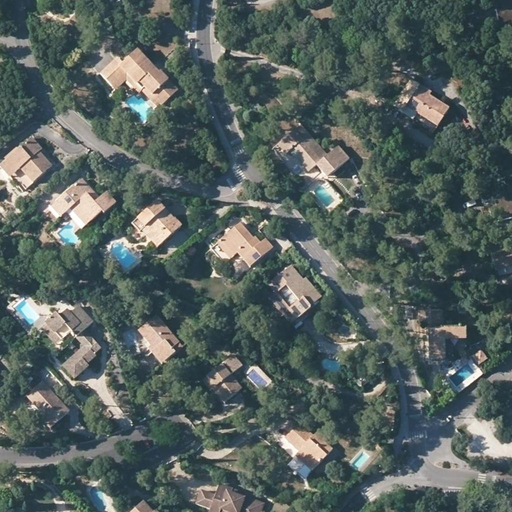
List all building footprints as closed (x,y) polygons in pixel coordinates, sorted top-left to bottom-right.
[(142,84),(162,104),(165,107),(180,92),(162,73),(161,74),(139,52),(125,66),(120,60),(103,76),(115,88),(129,75),(139,86),(142,84)] [(158,108),(162,104),(142,84),(139,86),(129,75),(115,88),(119,92),(128,82),(141,95),(143,93),(158,108)] [(450,109),(431,97),(418,89),(420,86),(412,81),(395,107),(435,132),(450,109)] [(432,93),(420,86),(418,89),(431,97),(432,93)] [(301,124),(278,144),(286,154),(294,147),(305,161),(303,163),(310,171),(318,164),(330,178),(349,160),(337,146),(327,156),(301,124)] [(16,173),(11,177),(24,192),(53,166),(40,152),(36,148),(39,145),(32,138),(5,162),(16,173)] [(1,166),(11,177),(16,173),(5,162),(1,166)] [(70,192),(52,208),(62,218),(72,209),(75,205),(91,223),(103,212),(105,214),(117,203),(108,193),(100,199),(96,203),(88,195),(93,191),(83,180),(70,192)] [(511,180),(492,186),(497,207),(490,209),(494,223),(511,219),(511,180)] [(50,205),(52,208),(70,192),(68,190),(50,205)] [(100,199),(93,191),(88,195),(96,203),(100,199)] [(163,211),(165,209),(158,201),(133,223),(141,232),(142,230),(158,248),(183,226),(176,219),(175,219),(173,221),(163,211)] [(87,227),(91,223),(75,205),(72,209),(87,227)] [(175,219),(165,209),(163,211),(173,221),(175,219)] [(222,240),(235,256),(239,253),(251,267),(274,248),(267,239),(262,243),(257,237),(254,239),(241,224),(222,240)] [(231,259),(235,256),(222,240),(218,244),(231,259)] [(511,246),(493,251),(498,269),(511,265),(511,246)] [(307,284),(292,266),(270,284),(278,293),(272,299),(296,328),(315,312),(311,307),(322,298),(310,282),(307,284)] [(468,303),(458,304),(459,314),(469,313),(468,303)] [(85,330),(88,327),(93,323),(79,307),(71,314),(68,309),(59,317),(56,313),(45,323),(48,326),(62,341),(72,332),(77,338),(85,347),(63,366),(74,379),(89,366),(88,364),(97,356),(95,354),(101,349),(93,339),(85,330)] [(398,322),(409,321),(409,311),(397,311),(398,322)] [(443,311),(419,311),(420,321),(429,321),(429,359),(446,359),(446,340),(466,339),(466,327),(459,327),(459,329),(443,329),(443,311)] [(158,348),(167,360),(183,348),(157,316),(139,331),(152,346),(155,350),(158,348)] [(62,351),(77,338),(72,332),(62,341),(48,326),(43,330),(62,351)] [(96,336),(88,327),(85,330),(93,339),(96,336)] [(162,365),(167,360),(158,348),(155,350),(152,346),(149,349),(162,365)] [(480,363),(487,358),(482,350),(474,356),(480,363)] [(215,387),(214,389),(225,403),(242,389),(231,375),(243,366),(234,355),(207,377),(215,387)] [(211,391),(214,389),(215,387),(207,377),(202,380),(211,391)] [(46,417),(43,420),(51,429),(70,411),(43,381),(27,396),(40,409),(46,417)] [(36,412),(43,420),(46,417),(40,409),(36,412)] [(301,455),(317,470),(335,452),(327,445),(328,443),(319,435),(315,439),(301,427),(287,442),(301,455)] [(313,475),(317,470),(301,455),(296,459),(313,475)] [(307,481),(313,475),(307,469),(301,475),(307,481)] [(215,496),(201,491),(196,504),(210,510),(209,511),(220,511),(221,510),(225,511),(261,511),(264,505),(245,497),(244,499),(232,494),(233,490),(220,485),(215,496)] [(246,494),(233,490),(232,494),(244,499),(246,494)] [(423,511),(421,494),(388,500),(390,511),(423,511)] [(157,511),(155,511),(153,511),(144,501),(131,511),(157,511)]
